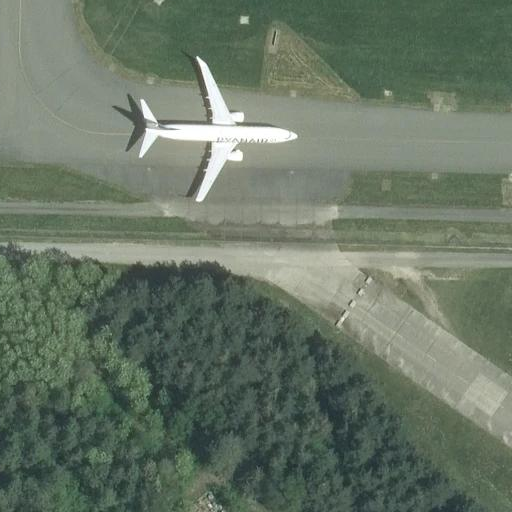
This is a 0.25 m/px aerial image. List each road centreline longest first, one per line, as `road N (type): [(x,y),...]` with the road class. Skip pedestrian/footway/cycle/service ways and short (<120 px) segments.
road 1 (residential): [(0,266),(286,271)]
road 2 (residential): [(511,429),(286,271)]
road 3 (residential): [(286,271),(511,276)]
